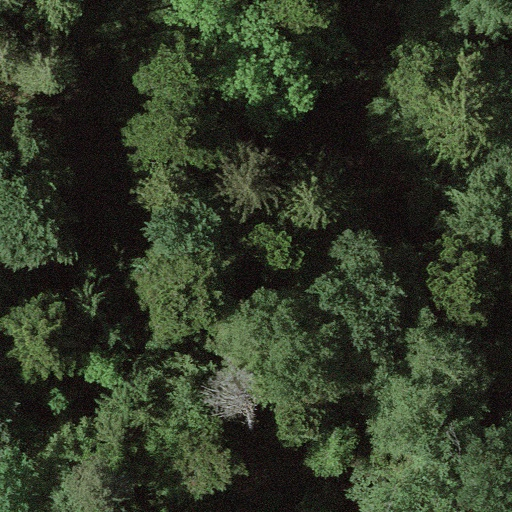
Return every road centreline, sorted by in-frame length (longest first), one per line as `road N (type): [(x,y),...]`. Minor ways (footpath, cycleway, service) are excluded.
road 1 (track): [(511,176),(307,160),(0,174)]
road 2 (track): [(307,160),(278,0)]
